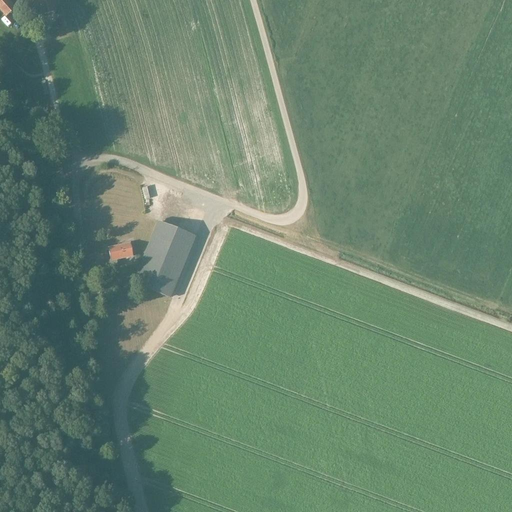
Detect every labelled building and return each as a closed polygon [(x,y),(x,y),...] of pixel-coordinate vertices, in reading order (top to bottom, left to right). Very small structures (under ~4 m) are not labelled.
[(14,8),(6,0),(0,0),(0,11),(5,17),(14,8)] [(55,11),(51,0),(35,0),(40,15),(55,11)] [(158,222),(192,232),(196,220),(162,210),(158,222)] [(170,297),(193,239),(157,224),(133,282),(170,297)] [(131,256),(128,244),(108,249),(110,260),(109,261),(111,269),(118,267),(116,260),(131,256)]
